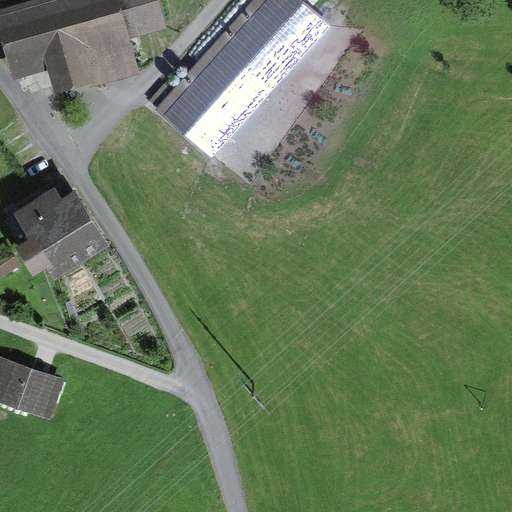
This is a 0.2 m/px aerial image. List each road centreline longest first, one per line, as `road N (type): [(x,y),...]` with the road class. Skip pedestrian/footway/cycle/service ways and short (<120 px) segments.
road 1 (unclassified): [(240,511),(176,332),(73,164)]
road 2 (residential): [(73,164),(218,0)]
